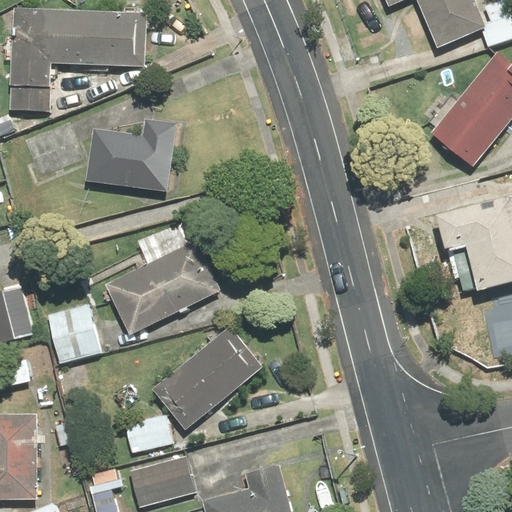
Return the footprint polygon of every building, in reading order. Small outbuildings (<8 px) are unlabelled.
[(15,0),(0,0),(0,16),(10,12),(7,4),(15,0)] [(486,0),(391,0),(395,9),(416,0),(423,0),(444,50),(487,32),(494,49),(511,41),(511,0),(498,0),(489,4),(486,0)] [(158,9),(19,6),(17,110),(59,111),(60,61),(157,63),(158,9)] [(511,63),(500,53),(433,135),(474,168),(511,120),(511,63)] [(97,128),(93,183),(180,189),(185,120),(152,118),(151,132),(97,128)] [(511,193),(445,212),(457,253),(476,247),(489,294),(511,287),(511,193)] [(202,242),(108,286),(131,336),(225,292),(202,242)] [(39,339),(25,286),(0,292),(0,342),(2,349),(39,339)] [(97,298),(52,309),(66,365),(112,354),(97,298)] [(237,321),(160,388),(197,431),(275,365),(237,321)] [(51,410),(0,409),(0,498),(50,499),(51,410)] [(173,412),(131,422),(138,454),(181,444),(173,412)] [(134,464),(145,509),(204,495),(193,450),(134,464)] [(209,498),(212,511),(301,511),(289,461),(252,470),(256,487),(209,498)] [(138,511),(129,479),(96,488),(102,511),(138,511)] [(64,511),(59,499),(28,511),(64,511)]
